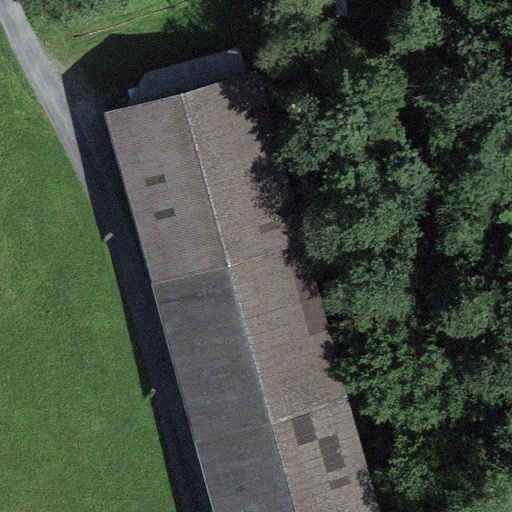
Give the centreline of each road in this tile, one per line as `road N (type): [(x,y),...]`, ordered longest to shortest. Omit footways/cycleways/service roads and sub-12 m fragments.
road 1 (unclassified): [(6,0),(126,255),(193,511)]
road 2 (track): [(43,74),(241,0)]
